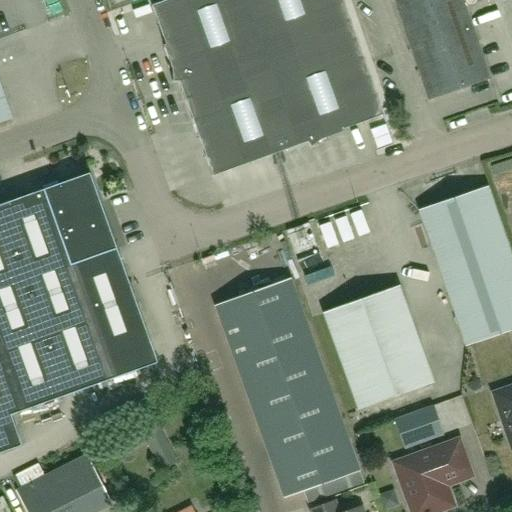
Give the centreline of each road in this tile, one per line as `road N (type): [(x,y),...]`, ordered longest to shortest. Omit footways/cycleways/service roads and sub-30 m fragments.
road 1 (unclassified): [(117,109),(157,213),(171,230),(190,235),(511,126)]
road 2 (unknown): [(433,152),(380,0)]
road 3 (unclassified): [(0,148),(117,109)]
